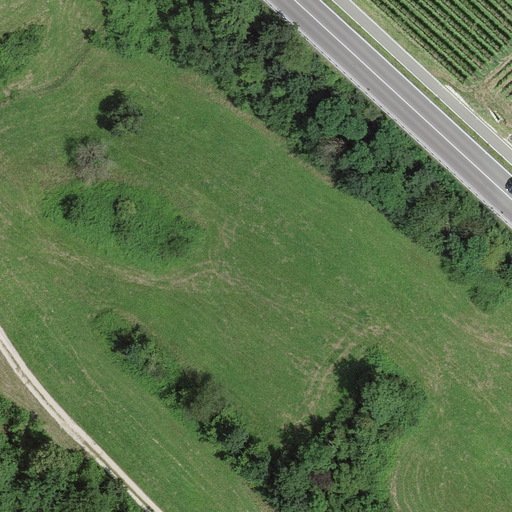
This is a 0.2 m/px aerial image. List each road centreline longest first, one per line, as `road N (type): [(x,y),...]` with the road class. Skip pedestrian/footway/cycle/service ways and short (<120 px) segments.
road 1 (secondary): [(295,0),(511,198)]
road 2 (track): [(154,511),(26,377),(0,338)]
